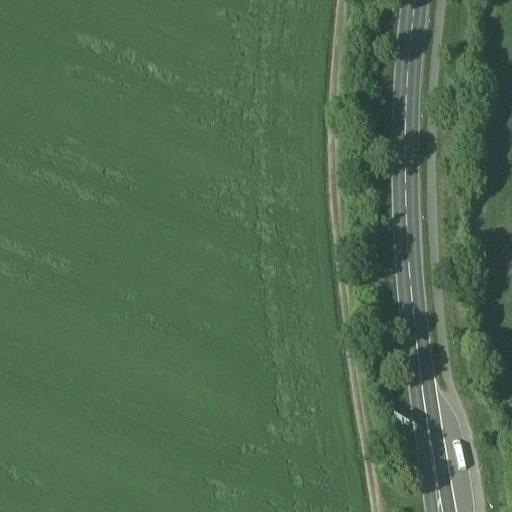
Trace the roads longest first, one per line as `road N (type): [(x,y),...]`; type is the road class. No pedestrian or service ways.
road 1 (track): [(373,511),(352,378),(330,125),(343,0)]
road 2 (tertiary): [(441,511),(407,242),(403,139),(413,0)]
road 3 (track): [(511,414),(479,301),(490,0)]
